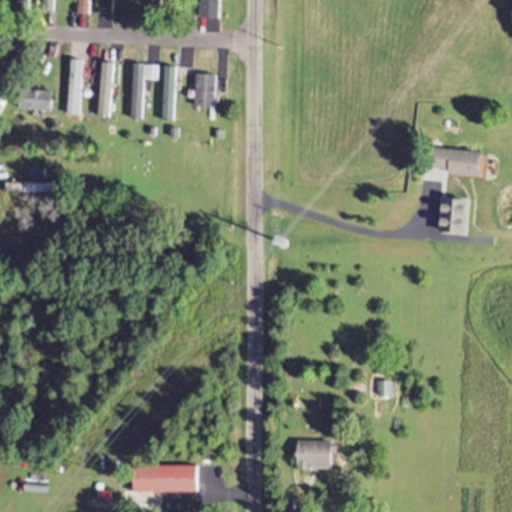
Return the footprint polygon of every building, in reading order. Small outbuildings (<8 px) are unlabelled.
[(223,20),(222,0),(203,0),(204,20),(223,20)] [(156,82),(157,67),(134,66),(132,121),(146,121),(147,82),(156,82)] [(178,123),(178,68),(163,68),(163,123),(178,123)] [(0,97),(11,83),(0,74),(0,97)] [(219,109),(219,76),(197,76),(197,109),(219,109)] [(54,92),(25,93),(26,114),(54,113),(54,92)] [(491,153),(441,151),(440,175),(490,177),(491,153)] [(8,186),(9,199),(63,197),(62,185),(8,186)] [(474,200),(449,200),(449,222),(474,222),(474,200)] [(382,384),(382,399),(396,399),(396,384),(382,384)] [(304,444),(304,472),(341,472),(341,444),(304,444)] [(139,469),(139,496),(205,497),(205,469),(139,469)]
